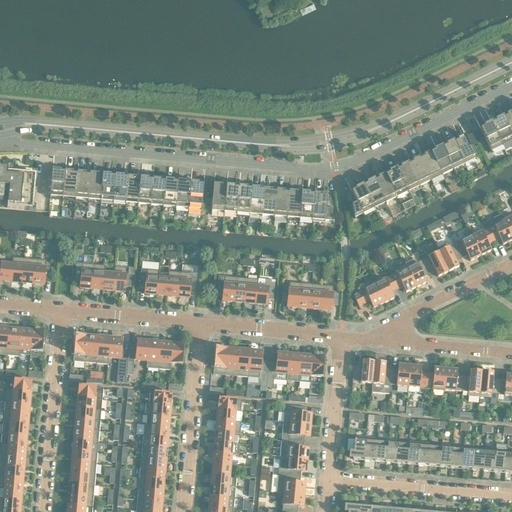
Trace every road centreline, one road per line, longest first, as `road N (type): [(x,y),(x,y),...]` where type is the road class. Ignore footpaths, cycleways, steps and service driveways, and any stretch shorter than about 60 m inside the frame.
road 1 (residential): [(0,139),(319,168),(376,152),(511,85)]
road 2 (tertiary): [(44,124),(306,146),(373,130),(511,63)]
road 3 (residential): [(61,310),(42,511)]
road 4 (residential): [(183,511),(202,324)]
road 5 (residential): [(328,480),(511,496)]
road 6 (residential): [(396,343),(410,314),(511,265)]
road 7 (residential): [(341,337),(328,480)]
road 8 (residential): [(61,310),(202,324)]
road 9 (residential): [(202,324),(341,337)]
